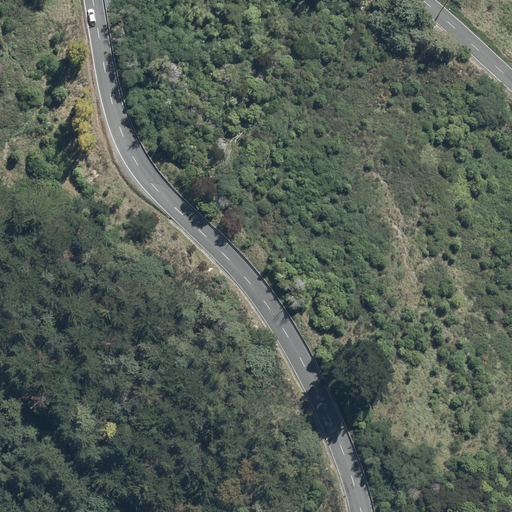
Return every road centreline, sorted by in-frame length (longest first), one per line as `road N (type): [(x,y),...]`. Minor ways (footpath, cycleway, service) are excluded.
road 1 (secondary): [(92,0),(127,146),(287,337),(341,447),(360,511)]
road 2 (secondary): [(511,81),(422,0)]
